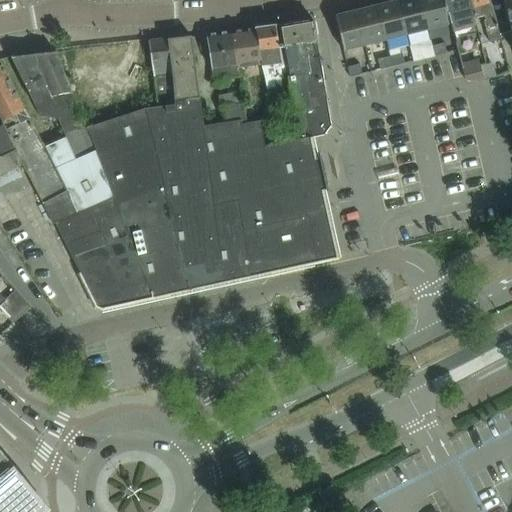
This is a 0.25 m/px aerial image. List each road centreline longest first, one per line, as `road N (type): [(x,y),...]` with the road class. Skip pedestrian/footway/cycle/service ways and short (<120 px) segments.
road 1 (residential): [(0,379),(72,334),(378,259),(418,272),(448,321)]
road 2 (secondary): [(187,488),(511,335)]
road 3 (secondary): [(448,321),(175,459)]
road 4 (residential): [(62,11),(121,16),(293,0)]
